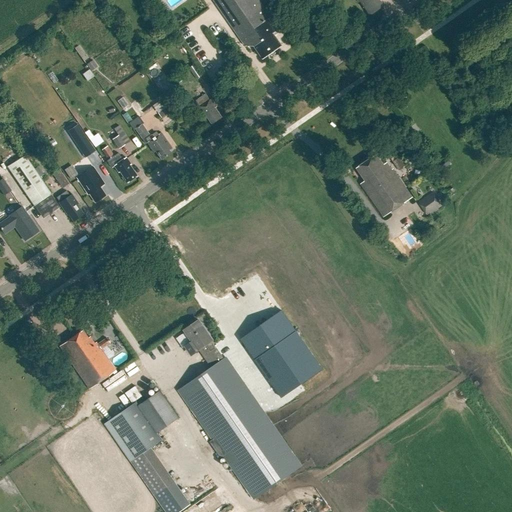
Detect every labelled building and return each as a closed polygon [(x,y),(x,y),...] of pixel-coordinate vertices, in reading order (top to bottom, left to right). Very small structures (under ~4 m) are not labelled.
[(213,0),(246,47),(246,46),(254,46),(263,59),(270,55),(275,51),(282,46),(273,34),(276,32),(267,20),(269,19),(265,12),(267,11),(258,0),(213,0)] [(379,0),(357,0),(359,2),(361,1),(370,15),(381,8),(379,6),(382,4),(379,0)] [(86,64),(91,71),(97,67),(92,60),(91,61),(79,45),(76,47),(87,64),(86,64)] [(182,59),(197,80),(203,76),(191,58),(190,59),(188,55),(182,59)] [(81,73),(86,80),(92,76),(88,69),(81,73)] [(199,108),(206,118),(207,117),(212,124),(222,117),(215,108),(217,107),(212,99),(210,100),(206,94),(196,101),(200,107),(199,108)] [(152,107),(161,119),(165,116),(170,117),(171,119),(174,117),(162,100),(152,107)] [(70,112),(82,129),(86,126),(74,109),(70,112)] [(148,135),(141,124),(142,124),(138,117),(131,121),(127,115),(126,116),(124,114),(122,115),(124,117),(123,118),(127,124),(128,123),(133,131),(134,130),(141,140),(148,135)] [(95,151),(88,141),(77,124),(67,131),(78,148),(85,158),(95,151)] [(154,153),(155,152),(161,160),(171,153),(169,150),(172,149),(161,132),(146,142),(154,153)] [(119,135),(112,140),(118,149),(125,144),(119,135)] [(53,140),(47,144),(50,148),(56,144),(53,140)] [(120,172),(127,183),(137,176),(129,165),(130,165),(125,158),(122,160),(118,153),(106,161),(111,168),(114,166),(118,173),(120,172)] [(361,184),(389,224),(417,205),(393,169),(391,170),(386,162),(383,164),(376,154),(356,168),(365,181),(361,184)] [(7,167),(41,216),(58,204),(25,156),(24,156),(8,166),(7,167)] [(392,162),(398,171),(405,166),(399,157),(392,162)] [(93,167),(76,178),(88,194),(89,193),(95,202),(105,195),(99,187),(104,184),(93,167)] [(53,174),(63,188),(69,184),(59,170),(53,174)] [(3,179),(0,181),(0,190),(4,196),(11,190),(3,179)] [(426,215),(428,217),(442,207),(441,206),(442,205),(435,196),(432,193),(418,203),(420,206),(419,206),(425,215),(426,215)] [(71,195),(59,203),(65,212),(66,211),(73,221),(83,214),(76,204),(77,204),(71,195)] [(0,222),(0,227),(3,233),(15,225),(25,240),(38,231),(28,216),(27,217),(25,214),(26,213),(22,207),(9,217),(9,216),(0,222)] [(113,284),(108,288),(112,293),(117,289),(113,284)] [(275,395),(316,367),(276,309),(235,337),(275,395)] [(246,388),(225,358),(224,359),(214,345),(211,341),(213,340),(199,320),(195,323),(193,322),(189,325),(189,327),(185,330),(193,341),(186,346),(192,354),(200,349),(212,367),(179,389),(213,439),(210,441),(221,457),(225,455),(255,498),(300,467),(246,388)] [(96,342),(94,344),(89,337),(87,338),(82,330),(59,346),(89,389),(115,371),(100,349),(110,343),(106,338),(97,344),(96,342)] [(139,405),(138,406),(157,433),(158,432),(179,418),(160,390),(139,405)] [(137,402),(105,424),(131,461),(163,439),(158,432),(157,433),(138,406),(139,405),(137,402)]
